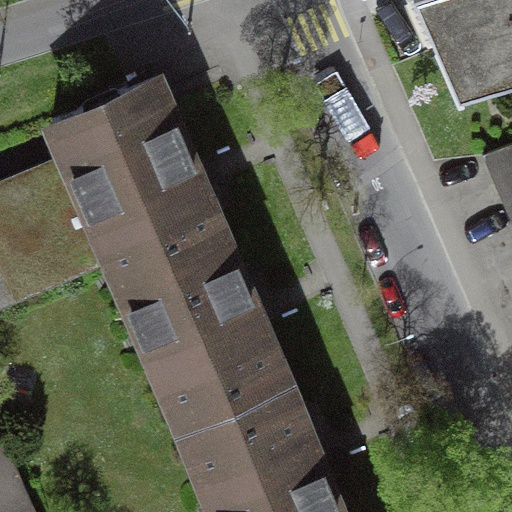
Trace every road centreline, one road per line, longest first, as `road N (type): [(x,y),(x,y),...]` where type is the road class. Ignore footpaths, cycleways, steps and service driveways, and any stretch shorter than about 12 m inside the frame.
road 1 (tertiary): [(508,511),(308,0)]
road 2 (residential): [(0,39),(118,0)]
